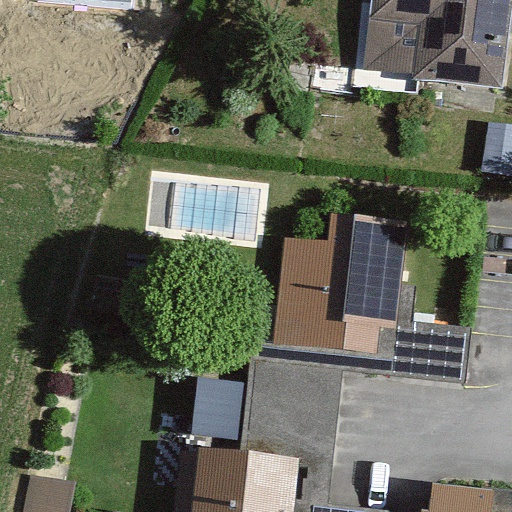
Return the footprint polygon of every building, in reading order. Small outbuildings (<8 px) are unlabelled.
[(45,0),(44,7),(110,15),(112,0),(45,0)] [(355,0),(348,77),(394,82),(393,91),(485,100),(494,0),(355,0)] [(511,134),(493,132),(487,174),(511,177),(511,134)] [(386,236),(312,227),(309,252),(269,247),(257,350),(354,362),(357,341),(373,343),(386,236)] [(272,511),(277,473),(174,462),(168,511),(272,511)] [(57,511),(60,493),(17,486),(12,511),(57,511)] [(410,511),(511,511),(511,506),(412,499),(410,511)]
